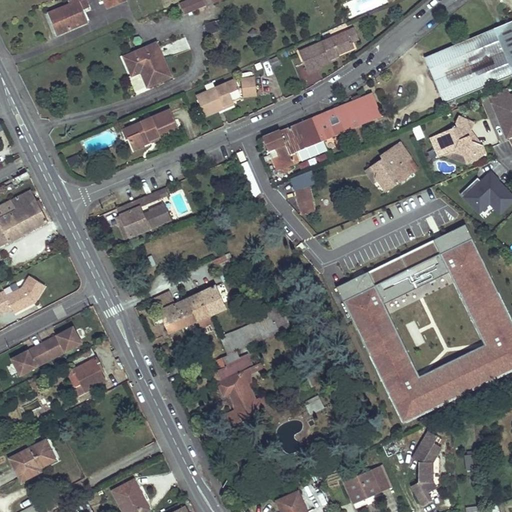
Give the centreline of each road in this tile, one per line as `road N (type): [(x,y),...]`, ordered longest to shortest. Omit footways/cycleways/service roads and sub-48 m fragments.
road 1 (residential): [(437,0),(313,91),(62,205)]
road 2 (secondary): [(216,511),(98,283)]
road 3 (unknown): [(35,116),(179,80),(194,60),(192,23)]
road 4 (unknown): [(243,124),(293,217),(310,232),(341,243),(382,237)]
road 5 (secondary): [(62,205),(0,71)]
